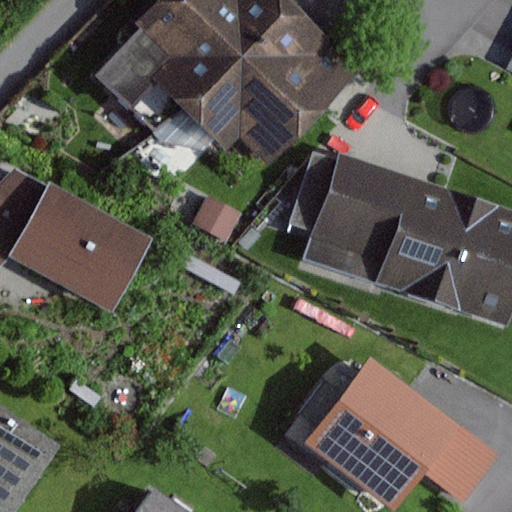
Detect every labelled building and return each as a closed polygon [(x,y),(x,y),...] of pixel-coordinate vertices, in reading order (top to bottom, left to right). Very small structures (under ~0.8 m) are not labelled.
[(171,69),(207,103),(304,0),(177,0),(149,30),(180,59),(171,69)] [(372,62),(305,0),(304,0),(207,103),(244,138),(253,128),(283,156),(372,62)] [(336,222),(355,164),(326,155),(308,213),(336,222)] [(511,213),(355,164),(336,222),(324,260),(511,318),(511,213)] [(0,280),(31,252),(66,187),(30,168),(0,199),(0,280)] [(163,240),(66,187),(31,252),(127,305),(163,240)] [(466,422),(374,353),(306,442),(399,511),(466,422)] [(73,447),(0,397),(0,511),(29,511),(30,511),(73,447)] [(199,511),(172,494),(159,511),(199,511)]
